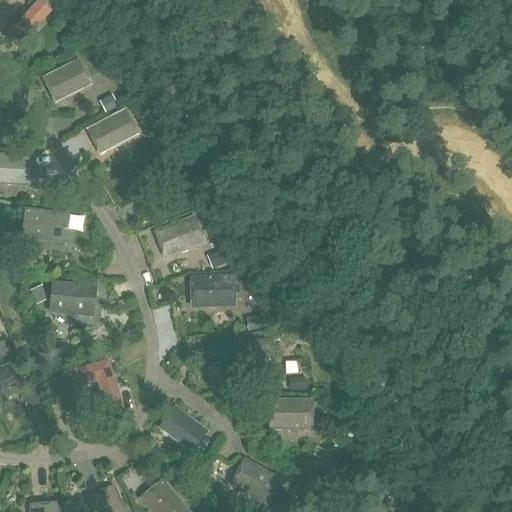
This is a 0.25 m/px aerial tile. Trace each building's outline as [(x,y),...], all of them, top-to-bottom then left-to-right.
[(38,1),(6,37),(18,48),(51,13),(38,1)] [(56,105),(91,87),(78,61),(42,79),(56,105)] [(87,131),(94,144),(105,138),(111,151),(138,137),(124,111),(87,131)] [(18,172),(30,172),(30,158),(0,155),(0,185),(17,186),(18,172)] [(158,161),(126,180),(141,205),(172,187),(158,161)] [(65,243),(68,216),(26,211),(23,238),(65,243)] [(155,233),(160,247),(171,242),(177,256),(204,245),(194,218),(155,233)] [(201,278),(218,278),(218,265),(202,264),(201,278)] [(191,308),(234,307),(233,278),(191,279),(191,308)] [(95,288),(53,284),(50,313),(92,317),(95,288)] [(229,343),(230,372),(272,371),(271,342),(229,343)] [(107,417),(118,414),(117,413),(123,411),(107,361),(61,376),(66,391),(97,381),(106,411),(106,412),(107,417)] [(9,365),(0,368),(0,400),(20,392),(9,365)] [(269,401),(269,430),(312,430),(312,401),(269,401)] [(190,454),(207,432),(176,408),(159,430),(190,454)] [(241,492),(267,507),(281,481),(244,461),(237,474),(248,480),(241,492)] [(173,463),(175,477),(185,476),(184,462),(173,463)] [(147,509),(149,511),(188,511),(162,481),(150,491),(158,500),(147,509)] [(92,511),(124,511),(113,487),(87,499),(92,511)]
